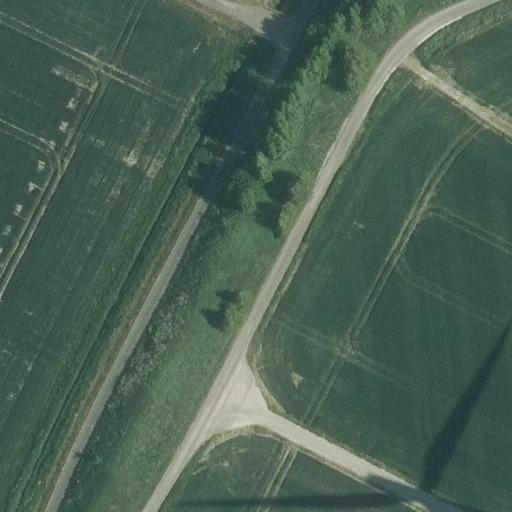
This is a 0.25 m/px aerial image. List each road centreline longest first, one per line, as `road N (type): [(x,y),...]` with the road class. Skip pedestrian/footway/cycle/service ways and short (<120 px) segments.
road 1 (unclassified): [(148,511),(386,67),(489,0)]
road 2 (track): [(400,55),(511,133)]
